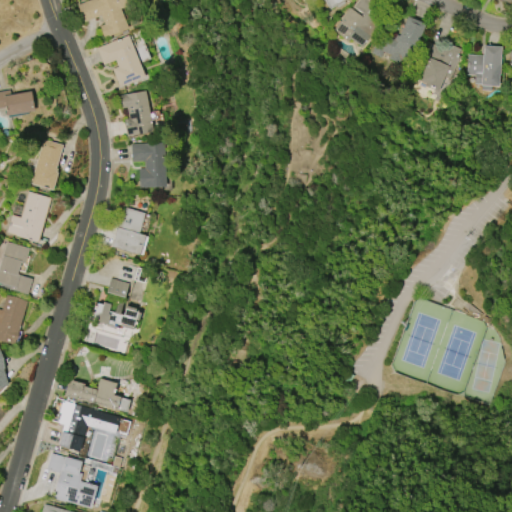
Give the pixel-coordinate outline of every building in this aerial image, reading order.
[(83,21),(76,4),(86,0),(125,0),(128,5),(119,8),(127,28),(109,34),(110,36),(104,38),(99,25),(103,24),(100,15),(83,21)] [(342,0),(344,2),(337,7),(335,5),(329,9),(323,0),(342,0)] [(347,41),(332,30),(349,8),(361,17),(363,14),(352,6),(356,0),(369,0),(385,12),(373,30),(361,47),(349,38),(347,41)] [(407,16),(425,24),(414,50),(411,49),(406,61),(400,59),(398,63),(388,58),(390,54),(382,51),(380,57),(371,53),(382,28),(399,36),(407,16)] [(118,87),(111,69),(117,67),(114,60),(102,65),(96,48),(110,42),(109,42),(116,39),(116,40),(127,36),(143,77),(118,87)] [(446,42),(460,48),(457,55),(459,56),(449,80),(443,77),(437,91),(424,85),(425,83),(418,80),(425,63),(420,60),(428,42),(444,49),(446,42)] [(483,45),(501,47),(497,91),(481,90),(481,84),(474,83),(475,75),(466,74),(468,54),(482,55),(483,45)] [(0,107),(0,91),(9,89),(10,94),(30,90),(34,110),(27,112),(28,113),(8,117),(8,115),(6,115),(4,107),(0,107)] [(152,131),(126,136),(123,119),(128,118),(126,107),(121,107),(119,95),(145,90),(152,131)] [(30,183),(43,139),(62,145),(55,168),(56,168),(55,172),(57,173),(52,190),(30,183)] [(138,188),(138,168),(143,168),(143,161),(130,161),(130,144),(163,143),(165,187),(138,188)] [(37,242),(6,233),(11,214),(19,217),(27,191),(50,198),(37,242)] [(125,207),(144,212),(139,233),(144,235),(139,254),(111,247),(118,222),(120,223),(125,207)] [(26,294),(9,289),(9,286),(0,283),(0,259),(5,242),(28,249),(24,263),(20,262),(16,274),(31,278),(26,294)] [(124,297),(106,292),(110,278),(128,283),(124,297)] [(0,339),(0,309),(1,310),(6,294),(26,301),(17,332),(17,337),(14,341),(14,344),(0,339)] [(97,302),(102,304),(103,302),(109,304),(108,310),(114,312),(118,300),(123,302),(119,314),(123,315),(126,305),(135,309),(135,311),(140,312),(137,320),(135,319),(132,329),(121,326),(120,329),(112,326),(113,325),(107,323),(106,324),(97,321),(98,319),(92,318),(97,302)] [(0,387),(8,385),(0,353),(0,387)] [(99,378),(116,383),(112,395),(129,400),(126,412),(77,398),(76,400),(63,396),(66,385),(69,386),(71,380),(83,384),(83,386),(96,389),(99,378)] [(64,401),(119,416),(114,433),(86,425),(79,451),(57,445),(63,424),(57,422),(60,412),(58,412),(61,402),(63,402),(64,401)] [(96,486),(90,508),(64,500),(64,501),(52,498),(59,473),(46,469),(50,453),(81,462),(77,472),(81,473),(79,481),(96,486)]
